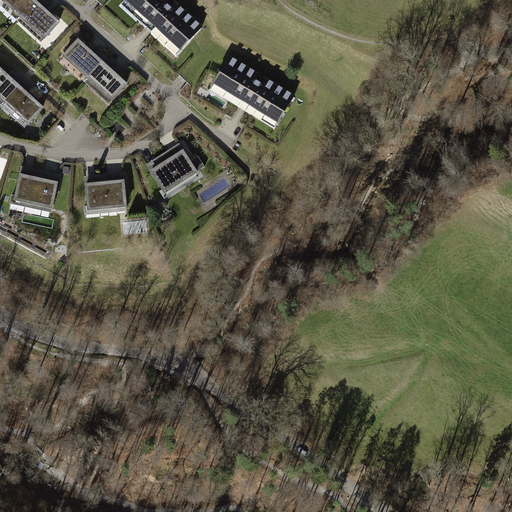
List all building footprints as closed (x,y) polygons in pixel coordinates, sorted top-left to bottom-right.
[(29,0),(0,0),(0,4),(43,44),(58,26),(29,0)] [(127,0),(125,3),(185,56),(209,29),(175,0),(127,0)] [(81,43),(65,60),(111,103),(127,86),(81,43)] [(210,85),(281,123),(298,92),(227,53),(210,85)] [(0,69),(0,101),(27,127),(43,110),(0,69)] [(167,196),(203,168),(182,140),(145,168),(167,196)] [(10,204),(56,210),(61,175),(15,168),(10,204)] [(83,211),(129,210),(128,174),(82,175),(83,211)]
